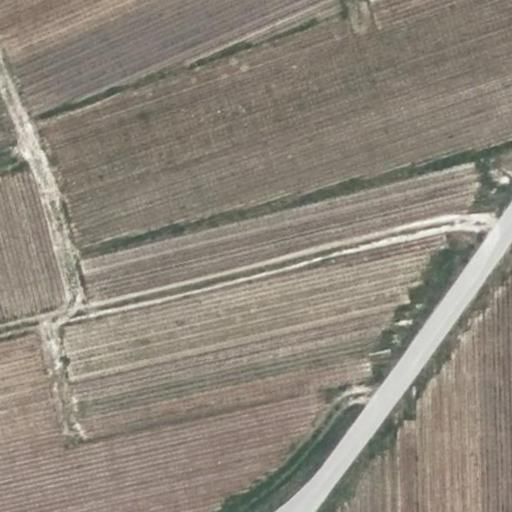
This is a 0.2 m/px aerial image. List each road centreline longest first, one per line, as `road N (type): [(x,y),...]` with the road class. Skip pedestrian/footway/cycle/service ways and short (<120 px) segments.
road 1 (track): [(504,220),(429,220),(38,314),(65,426)]
road 2 (unclassified): [(290,511),(511,210)]
road 3 (track): [(0,70),(46,187),(78,302)]
